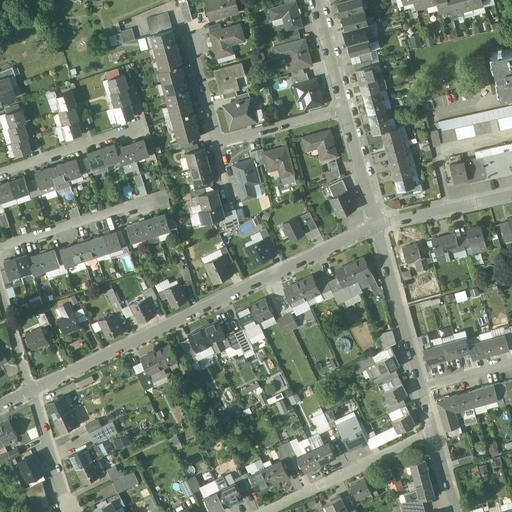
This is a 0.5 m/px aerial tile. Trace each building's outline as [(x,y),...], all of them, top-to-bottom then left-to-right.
[(235,0),(209,0),(205,1),(210,20),(226,16),(225,14),(238,10),(235,0)] [(343,0),(340,1),(338,2),(341,16),(365,9),(362,0),(343,0)] [(427,6),(425,0),(413,0),(414,1),(415,7),(416,9),(427,6)] [(436,0),(437,3),(439,10),(440,13),(451,10),(447,0),(436,0)] [(462,11),(459,0),(447,0),(451,10),(452,14),(462,11)] [(470,0),(459,0),(462,11),(473,8),(470,0)] [(187,1),(180,3),(181,9),(182,9),(185,23),(193,21),(187,1)] [(414,1),(403,4),(404,6),(405,9),(415,7),(414,1)] [(285,5),(269,9),(272,21),(283,18),(286,31),(298,28),(303,27),(296,2),(285,5)] [(437,3),(427,6),(429,12),(439,10),(437,3)] [(365,9),(341,16),(345,30),(365,25),(368,23),(365,9)] [(168,13),(157,16),(159,21),(169,18),(168,13)] [(157,16),(147,19),(148,24),(159,21),(157,16)] [(169,18),(159,21),(160,27),(171,24),(169,18)] [(159,21),(148,24),(150,30),(160,27),(159,21)] [(171,24),(160,27),(162,33),(172,30),(171,24)] [(220,24),(208,27),(210,32),(222,29),(220,24)] [(222,29),(210,32),(217,58),(231,54),(228,45),(244,41),(240,24),(222,29)] [(345,30),(343,30),(347,44),(369,38),(365,25),(345,30)] [(160,27),(150,30),(151,35),(162,33),(160,27)] [(298,28),(286,31),(288,37),(300,34),(298,28)] [(132,29),(121,32),(122,33),(123,37),(133,34),(132,29)] [(151,35),(154,48),(176,42),(172,30),(162,33),(151,35)] [(122,33),(116,35),(119,44),(124,43),(123,37),(122,33)] [(133,34),(123,37),(124,43),(135,40),(133,34)] [(300,34),(288,37),(284,38),(286,44),(301,40),(300,34)] [(369,38),(347,44),(350,56),(357,54),(357,57),(360,56),(371,54),(370,51),(372,50),(369,38)] [(286,44),(274,47),(277,58),(287,55),(291,70),(303,67),(312,65),(305,39),(301,40),(286,44)] [(176,42),(154,48),(158,59),(179,54),(176,42)] [(511,48),(493,53),(503,93),(511,90),(511,48)] [(231,54),(217,58),(218,63),(236,59),(234,53),(231,54)] [(179,54),(158,59),(161,71),(181,66),(182,65),(179,54)] [(371,54),(360,56),(361,62),(371,60),(373,60),(371,54)] [(361,62),(354,64),(356,70),(372,65),(371,60),(361,62)] [(242,63),(216,70),(218,80),(217,80),(221,94),(223,93),(236,90),(239,89),(236,76),(244,73),(242,63)] [(380,64),(373,66),(374,70),(377,80),(383,78),(384,78),(380,64)] [(372,65),(356,70),(357,75),(374,70),(373,66),(373,65),(372,65)] [(161,71),(160,72),(163,83),(184,78),(181,66),(161,71)] [(13,67),(0,71),(0,79),(9,77),(9,78),(16,76),(13,67)] [(303,67),(291,70),(292,76),(304,73),(303,67)] [(374,70),(357,75),(360,85),(377,80),(374,70)] [(292,76),(291,77),(293,84),(308,79),(306,73),(304,73),(292,76)] [(124,74),(109,79),(113,93),(120,91),(127,88),(128,88),(124,74)] [(0,79),(0,91),(12,87),(9,78),(9,77),(0,79)] [(184,78),(163,83),(166,95),(187,90),(184,78)] [(383,78),(377,80),(380,90),(386,88),(383,78)] [(316,80),(294,86),(296,96),(301,95),(305,109),(323,104),(316,80)] [(377,80),(360,85),(363,95),(380,90),(377,80)] [(12,87),(0,91),(0,103),(16,98),(12,87)] [(112,93),(116,107),(129,102),(131,102),(127,88),(120,91),(113,93),(112,93)] [(386,88),(380,90),(382,99),(389,98),(386,88)] [(187,90),(166,95),(169,107),(190,101),(187,90)] [(236,90),(223,93),(224,99),(236,96),(238,96),(236,90)] [(380,90),(363,95),(365,104),(382,99),(380,90)] [(72,92),(57,96),(61,110),(68,108),(75,106),(76,106),(72,92)] [(238,96),(236,96),(237,102),(251,98),(249,93),(238,96)] [(251,98),(237,102),(238,104),(225,108),(230,128),(257,121),(251,98)] [(382,99),(365,104),(368,114),(385,109),(382,99)] [(190,101),(169,107),(173,119),(194,113),(190,101)] [(116,107),(114,108),(119,121),(134,116),(129,102),(116,107)] [(511,104),(438,121),(440,131),(511,115),(511,104)] [(75,106),(68,108),(61,110),(60,111),(64,124),(77,120),(79,119),(75,106)] [(163,108),(167,120),(172,119),(169,106),(163,108)] [(391,108),(385,109),(388,119),(393,117),(391,108)] [(7,113),(10,125),(11,127),(24,123),(26,123),(21,109),(20,109),(7,113)] [(385,109),(368,114),(371,123),(388,119),(385,109)] [(6,113),(0,115),(0,118),(3,127),(10,125),(7,113),(6,113)] [(194,113),(173,119),(176,130),(197,124),(194,113)] [(508,117),(502,118),(504,129),(510,127),(508,117)] [(502,118),(496,119),(499,130),(504,129),(502,118)] [(388,119),(371,123),(373,133),(382,131),(390,129),(388,119)] [(496,119),(490,121),(492,131),(499,130),(496,119)] [(77,120),(64,124),(62,125),(67,139),(82,134),(77,120)] [(490,121),(484,122),(487,133),(492,131),(490,121)] [(484,122),(478,123),(481,134),(487,133),(484,122)] [(24,123),(11,127),(9,128),(14,142),(27,137),(29,137),(24,123)] [(478,123),(472,125),(475,135),(481,134),(478,123)] [(197,124),(176,130),(179,143),(192,139),(200,137),(197,124)] [(404,125),(399,127),(401,136),(407,135),(404,125)] [(472,125),(466,126),(469,136),(475,135),(472,125)] [(466,126),(455,128),(458,139),(469,136),(466,126)] [(390,129),(382,131),(384,141),(401,136),(399,127),(390,129)] [(455,128),(438,132),(440,143),(458,139),(455,128)] [(437,130),(431,131),(434,145),(441,143),(438,132),(437,130)] [(330,131),(303,138),(305,148),(317,145),(321,160),(337,156),(330,131)] [(407,135),(401,136),(404,146),(409,145),(407,135)] [(151,136),(144,139),(148,149),(154,147),(151,136)] [(401,136),(384,141),(387,151),(404,146),(401,136)] [(27,137),(14,142),(12,142),(16,156),(31,151),(27,137)] [(74,149),(83,147),(82,139),(73,141),(74,149)] [(144,139),(131,144),(136,159),(150,154),(148,149),(144,139)] [(192,139),(179,143),(181,148),(184,148),(193,145),(192,139)] [(511,142),(475,151),(476,158),(481,157),(497,153),(511,149),(511,142)] [(115,144),(102,148),(107,163),(120,159),(117,149),(115,144)] [(131,144),(117,149),(120,159),(122,163),(136,159),(131,144)] [(193,145),(184,148),(186,153),(199,150),(198,144),(193,145)] [(409,145),(404,146),(406,156),(412,154),(409,145)] [(404,146),(387,151),(390,160),(406,156),(404,146)] [(264,153),(263,153),(266,164),(268,172),(279,169),(281,177),(293,174),(294,174),(286,147),(264,153)] [(107,163),(102,148),(87,153),(89,157),(92,168),(95,167),(98,174),(109,170),(107,163)] [(199,150),(186,153),(190,169),(209,163),(205,148),(199,150)] [(263,149),(257,150),(261,165),(266,164),(263,153),(264,153),(263,149)] [(511,149),(497,153),(501,172),(511,169),(511,149)] [(257,150),(251,152),(253,160),(255,167),(261,165),(257,150)] [(501,172),(497,153),(481,157),(485,176),(501,172)] [(412,154),(406,156),(409,166),(415,164),(412,154)] [(406,156),(390,160),(392,170),(409,166),(406,156)] [(89,157),(83,159),(87,170),(92,168),(89,157)] [(476,158),(464,161),(468,179),(467,179),(467,180),(485,176),(481,157),(476,158)] [(77,159),(63,163),(68,178),(82,174),(81,172),(78,161),(77,159)] [(87,170),(83,159),(78,161),(81,172),(87,170)] [(253,160),(233,165),(242,200),(254,197),(250,185),(259,182),(255,167),(253,160)] [(464,161),(449,164),(453,182),(467,179),(468,179),(464,161)] [(63,163),(49,168),(54,183),(57,182),(68,178),(63,163)] [(209,163),(190,169),(194,184),(208,180),(213,179),(209,163)] [(415,164),(409,166),(412,175),(417,174),(415,164)] [(409,166),(392,170),(395,180),(412,175),(409,166)] [(49,168),(35,173),(38,179),(40,188),(41,188),(54,183),(49,168)] [(338,169),(325,172),(327,182),(340,176),(338,169)] [(141,173),(135,175),(139,187),(144,185),(141,173)] [(293,174),(281,177),(284,188),(296,185),(293,174)] [(417,174),(412,175),(414,185),(420,184),(417,174)] [(412,175),(395,180),(398,190),(410,187),(414,185),(412,175)] [(24,177),(10,181),(15,196),(29,192),(26,183),(24,177)] [(68,178),(57,182),(59,188),(70,184),(68,178)] [(38,179),(32,181),(37,196),(43,194),(41,188),(40,188),(38,179)] [(342,179),(329,186),(332,192),(345,186),(342,179)] [(208,180),(194,184),(196,190),(206,187),(209,186),(208,180)] [(10,181),(0,184),(0,197),(1,201),(15,196),(10,181)] [(37,196),(32,181),(26,183),(29,192),(29,193),(31,198),(37,196)] [(54,183),(41,188),(43,194),(56,189),(54,183)] [(70,184),(59,188),(66,194),(72,191),(70,184)] [(414,185),(410,187),(412,195),(423,192),(421,184),(420,184),(414,185)] [(357,209),(345,186),(332,192),(334,197),(330,198),(339,217),(357,209)] [(196,190),(194,190),(195,197),(199,196),(199,195),(208,193),(206,187),(196,190)] [(410,187),(398,190),(400,198),(412,195),(410,187)] [(166,189),(156,192),(158,198),(168,194),(166,189)] [(208,193),(199,195),(199,196),(201,204),(203,210),(203,211),(222,205),(218,190),(208,193)] [(168,194),(158,198),(159,203),(169,200),(168,194)] [(195,197),(192,198),(194,206),(201,204),(199,196),(195,197)] [(169,200),(159,203),(161,209),(171,206),(169,200)] [(194,206),(190,207),(192,214),(199,212),(199,211),(203,210),(201,204),(194,206)] [(222,205),(203,211),(203,210),(199,211),(199,212),(202,223),(224,218),(226,217),(225,213),(222,205)] [(236,210),(230,212),(231,216),(234,227),(240,224),(236,210)] [(309,212),(304,214),(307,220),(306,221),(311,231),(317,228),(309,212)] [(5,213),(0,214),(0,219),(3,228),(9,226),(5,213)] [(166,213),(153,217),(158,233),(171,229),(166,213)] [(304,214),(296,218),(299,224),(306,221),(307,220),(304,214)] [(260,215),(254,217),(256,224),(262,222),(260,215)] [(226,217),(224,218),(227,230),(234,227),(231,216),(226,217)] [(153,217),(140,221),(145,237),(158,233),(153,217)] [(299,224),(296,218),(283,224),(291,241),(304,234),(299,224)] [(145,237),(140,221),(127,226),(127,227),(132,241),(145,237)] [(511,235),(511,236),(508,222),(500,224),(505,242),(511,240),(511,235)] [(132,241),(127,227),(122,228),(127,243),(133,242),(132,241)] [(485,243),(481,227),(466,231),(468,237),(462,239),(465,249),(478,245),(485,243)] [(122,228),(116,230),(117,231),(122,245),(127,243),(122,228)] [(272,240),(266,228),(259,231),(263,239),(264,238),(266,243),(272,240)] [(117,231),(104,235),(110,251),(122,247),(122,245),(117,231)] [(454,234),(440,238),(444,254),(451,253),(465,249),(462,239),(456,240),(454,234)] [(104,235),(92,239),(97,255),(110,251),(104,235)] [(266,243),(264,238),(263,239),(246,247),(255,264),(272,256),(266,243)] [(444,254),(440,238),(431,241),(436,262),(445,260),(446,262),(452,260),(452,261),(455,260),(454,256),(452,256),(451,253),(444,254)] [(92,239),(79,243),(84,259),(97,255),(92,239)] [(67,247),(66,247),(71,263),(84,259),(79,243),(67,247)] [(485,243),(478,245),(480,251),(487,249),(485,243)] [(422,260),(418,245),(403,249),(404,255),(399,256),(402,266),(422,260)] [(66,247),(61,249),(65,263),(66,265),(71,263),(66,247),(67,247),(66,247)] [(234,261),(227,247),(221,249),(223,254),(228,264),(234,261)] [(55,249),(40,253),(46,269),(46,270),(53,267),(52,267),(60,265),(55,250),(55,249)] [(65,263),(61,249),(55,250),(60,265),(65,263)] [(40,253),(29,257),(33,271),(34,273),(46,269),(40,253)] [(28,254),(16,258),(21,274),(33,271),(29,257),(28,254)] [(223,254),(204,264),(214,284),(234,274),(228,264),(223,254)] [(365,257),(350,264),(358,281),(373,274),(365,257)] [(21,274),(16,258),(5,262),(7,269),(10,278),(21,274)] [(350,264),(336,271),(339,277),(344,288),(358,281),(350,264)] [(193,283),(188,268),(182,270),(186,285),(193,283)] [(10,278),(7,269),(1,271),(6,289),(13,286),(10,278)] [(373,274),(358,281),(361,289),(370,285),(372,291),(379,287),(373,274)] [(313,276),(298,283),(306,300),(321,292),(316,281),(313,276)] [(325,277),(316,281),(321,292),(322,293),(331,289),(327,282),(325,277)] [(339,277),(327,282),(331,289),(333,293),(344,288),(339,277)] [(344,288),(333,293),(338,304),(363,292),(361,289),(358,281),(344,288)] [(188,300),(179,282),(166,289),(169,296),(169,297),(174,307),(188,300)] [(306,300),(298,283),(285,289),(293,306),(306,300)] [(152,287),(143,291),(146,298),(148,302),(158,297),(152,287)] [(475,287),(467,291),(470,297),(478,294),(475,287)] [(166,289),(161,291),(164,298),(166,298),(169,297),(169,296),(166,289)] [(467,289),(455,292),(458,301),(469,298),(467,289)] [(115,292),(108,295),(113,304),(119,301),(115,292)] [(146,298),(132,305),(136,312),(141,322),(155,315),(148,302),(146,298)] [(266,299),(251,306),(259,323),(274,316),(266,299)] [(419,311),(432,308),(430,299),(417,302),(419,311)] [(119,301),(113,304),(119,316),(125,313),(119,301)] [(69,303),(60,307),(64,316),(73,312),(69,303)] [(259,323),(251,306),(237,313),(245,330),(259,323)] [(64,316),(58,319),(65,333),(75,329),(75,328),(80,326),(74,312),(73,312),(64,316)] [(299,327),(292,313),(285,317),(292,330),(299,327)] [(114,314),(100,320),(104,328),(103,328),(108,338),(122,331),(114,314)] [(420,314),(414,317),(418,325),(424,322),(420,314)] [(292,330),(285,317),(280,319),(286,333),(292,330)] [(218,321),(203,328),(211,345),(225,338),(224,335),(218,321)] [(41,327),(26,335),(32,349),(43,344),(42,344),(48,341),(41,327)] [(211,345),(203,328),(189,335),(190,339),(197,352),(211,345)] [(224,335),(225,338),(227,337),(231,346),(231,347),(236,350),(241,347),(237,340),(233,331),(224,335)] [(392,331),(379,335),(384,348),(390,346),(396,343),(392,331)] [(491,331),(479,334),(481,341),(493,338),(491,331)] [(505,334),(493,338),(497,353),(510,350),(510,349),(506,334),(505,334)] [(431,347),(428,335),(420,337),(427,364),(434,363),(430,347),(431,347)] [(250,350),(244,336),(237,340),(241,347),(244,353),(250,350)] [(225,338),(211,345),(215,353),(225,349),(231,346),(227,337),(225,338)] [(467,337),(455,341),(459,356),(471,352),(469,344),(467,337)] [(493,338),(481,341),(485,356),(497,353),(493,338)] [(190,339),(181,343),(194,369),(200,366),(195,356),(197,356),(195,353),(197,352),(190,339)] [(455,341),(443,344),(447,359),(459,356),(455,341)] [(481,341),(469,344),(471,352),(473,360),(485,356),(481,341)] [(431,347),(430,347),(434,363),(447,359),(443,344),(431,347)] [(170,345),(156,352),(164,369),(178,362),(170,345)] [(231,346),(225,349),(229,357),(238,353),(239,356),(244,353),(241,347),(236,350),(231,347),(231,346)] [(385,349),(352,365),(356,374),(365,369),(371,381),(372,380),(371,379),(374,378),(381,374),(376,363),(393,354),(390,346),(385,348),(385,349)] [(156,352),(141,359),(143,362),(146,369),(149,375),(164,369),(156,352)] [(393,354),(376,363),(381,374),(394,368),(399,365),(393,354)] [(143,362),(133,366),(137,373),(142,371),(146,369),(143,362)] [(381,374),(374,378),(378,385),(393,378),(398,376),(394,368),(381,374)] [(149,375),(146,369),(142,371),(150,387),(154,385),(153,382),(149,375)] [(150,387),(142,371),(137,373),(145,390),(150,387)] [(402,383),(398,376),(393,378),(396,386),(402,383)] [(74,382),(61,389),(63,394),(77,388),(74,382)] [(505,382),(499,384),(504,398),(505,404),(511,402),(511,396),(509,397),(505,382)] [(256,394),(262,405),(268,402),(259,383),(241,392),(244,400),(256,394)] [(396,386),(384,392),(390,403),(402,397),(407,394),(402,383),(396,386)] [(499,384),(493,385),(498,400),(504,398),(499,384)] [(493,385),(481,389),(485,403),(497,400),(498,400),(493,385)] [(481,389),(469,392),(473,407),(485,403),(481,389)] [(469,392),(458,395),(462,410),(473,407),(469,392)] [(445,398),(444,399),(448,414),(449,414),(462,410),(458,395),(445,398)] [(64,396),(47,404),(54,419),(71,411),(64,396)] [(390,403),(385,406),(388,414),(400,408),(406,405),(402,397),(390,403)] [(448,414),(444,399),(445,398),(445,397),(437,400),(445,431),(455,428),(451,415),(450,416),(449,414),(448,414)] [(410,413),(406,405),(400,408),(404,415),(410,413)] [(473,407),(462,410),(465,419),(476,416),(473,407)] [(400,408),(388,414),(392,421),(404,415),(400,408)] [(71,411),(54,419),(61,434),(78,425),(71,411)] [(404,415),(392,421),(395,427),(398,433),(400,431),(415,424),(410,413),(404,415)] [(328,423),(325,415),(313,421),(319,434),(331,428),(328,423)] [(337,425),(336,426),(340,435),(348,451),(361,445),(357,436),(364,433),(356,416),(337,425)] [(98,419),(86,426),(89,432),(102,426),(98,419)] [(337,425),(334,420),(328,423),(331,428),(335,437),(340,435),(336,426),(337,425)] [(17,436),(10,421),(0,425),(0,436),(3,443),(7,441),(10,440),(17,436)] [(109,424),(89,434),(94,443),(94,444),(95,444),(107,438),(105,433),(112,430),(109,424)] [(455,428),(445,431),(448,440),(463,436),(461,426),(455,428)] [(395,427),(373,438),(374,440),(375,439),(378,446),(402,434),(400,431),(398,433),(395,427)] [(364,433),(357,436),(361,445),(362,447),(369,444),(367,440),(368,440),(364,433)] [(131,443),(127,435),(114,442),(118,450),(131,443)] [(368,440),(367,440),(369,444),(371,449),(378,446),(375,439),(374,440),(373,438),(368,440)] [(290,441),(283,445),(289,457),(296,454),(290,441)] [(327,441),(319,446),(317,442),(311,445),(322,467),(326,465),(324,462),(336,457),(328,441),(327,441)] [(490,454),(498,452),(495,442),(487,444),(490,454)] [(94,443),(86,447),(93,461),(99,459),(102,457),(95,444),(94,444),(94,443)] [(283,445),(275,448),(280,460),(281,459),(281,461),(289,457),(283,445)] [(322,467),(311,445),(305,448),(306,452),(297,456),(305,472),(316,467),(317,470),(322,467)] [(86,447),(70,455),(77,469),(93,461),(86,447)] [(14,449),(8,453),(11,459),(20,454),(18,449),(17,448),(14,449)] [(8,453),(0,456),(0,460),(1,464),(11,459),(8,453)] [(44,473),(35,454),(19,462),(28,481),(43,474),(44,473)] [(105,472),(99,459),(93,461),(100,474),(105,472)] [(280,460),(271,464),(269,460),(263,463),(274,486),(278,483),(277,481),(288,475),(281,461),(281,459),(280,460)] [(430,478),(425,460),(410,464),(411,466),(413,465),(415,473),(413,473),(415,483),(430,478)] [(93,461),(77,469),(84,484),(100,476),(100,474),(93,461)] [(274,486),(263,463),(257,466),(259,470),(249,475),(254,486),(256,491),(268,485),(270,488),(274,486)] [(118,471),(115,466),(106,470),(112,481),(113,481),(123,476),(121,470),(118,471)] [(113,481),(112,481),(117,493),(138,483),(132,472),(123,476),(113,481)] [(247,474),(246,473),(241,476),(247,489),(254,486),(249,475),(247,474)] [(43,474),(28,481),(31,487),(41,482),(45,480),(43,474)] [(241,476),(235,479),(235,482),(240,492),(247,489),(241,476)] [(194,477),(187,480),(193,493),(201,489),(194,477)] [(430,478),(415,483),(417,490),(420,490),(421,497),(419,497),(420,500),(435,496),(430,478)] [(368,485),(365,479),(351,485),(357,499),(370,493),(371,492),(368,485)] [(187,480),(180,484),(186,497),(193,493),(187,480)] [(396,483),(390,485),(392,491),(403,488),(400,481),(396,483)] [(31,487),(26,489),(37,511),(48,507),(49,507),(50,507),(47,500),(48,500),(45,494),(46,494),(43,488),(44,488),(41,482),(31,487)] [(235,482),(226,486),(224,482),(217,485),(228,508),(232,506),(231,503),(243,497),(240,492),(235,482)] [(379,494),(373,482),(368,485),(371,492),(370,493),(372,497),(379,494)] [(228,508),(217,485),(211,488),(213,492),(203,497),(210,511),(212,511),(223,507),(224,510),(228,508)] [(417,490),(405,493),(407,501),(400,503),(403,511),(422,506),(420,500),(419,497),(421,497),(420,490),(417,490)] [(109,502),(94,510),(95,511),(116,511),(119,510),(118,508),(125,505),(119,493),(108,499),(109,502)] [(158,511),(151,496),(143,499),(149,511),(158,511)] [(349,496),(342,499),(348,511),(351,511),(354,510),(349,496)] [(348,511),(342,499),(341,497),(325,505),(328,511),(348,511)] [(511,502),(501,505),(503,511),(511,508),(511,502)]
